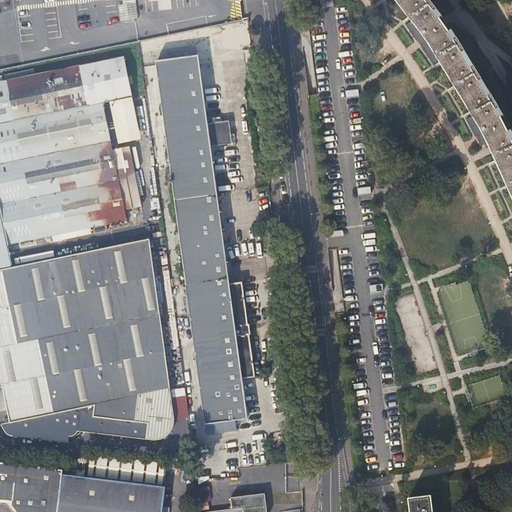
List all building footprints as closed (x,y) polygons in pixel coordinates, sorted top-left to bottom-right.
[(511,141),(511,140),(503,123),(470,68),(444,26),(422,0),(394,0),(410,20),(429,46),(424,50),(432,62),(437,59),(472,115),(486,140),(487,141),(491,149),(507,186),(511,195),(511,141)] [(429,46),(410,20),(406,23),(424,50),(429,46)] [(156,61),(202,391),(245,388),(243,378),(256,376),(250,334),(251,334),(250,324),(249,324),(242,282),(230,283),(198,55),(156,61)] [(0,198),(10,243),(125,218),(124,211),(111,150),(101,103),(126,98),(117,59),(0,84),(0,198)] [(131,97),(108,102),(117,144),(141,139),(131,97)] [(482,143),(486,140),(472,115),(467,118),(482,143)] [(128,147),(111,150),(124,211),(141,207),(128,147)] [(0,272),(15,269),(10,243),(0,198),(0,272)] [(0,386),(1,387),(9,425),(0,426),(0,427),(1,435),(2,436),(3,437),(63,446),(64,439),(67,445),(71,442),(72,440),(162,445),(165,444),(168,441),(172,435),(174,431),(151,242),(15,269),(0,272),(0,386)] [(245,388),(202,391),(207,423),(249,418),(245,388)] [(388,416),(388,426),(405,425),(404,415),(388,416)] [(57,511),(63,474),(63,470),(0,462),(0,502),(5,503),(11,511),(57,511)] [(57,511),(163,511),(167,486),(63,474),(57,511)] [(209,484),(195,487),(197,501),(212,498),(209,484)] [(267,511),(265,492),(232,496),(233,508),(200,511),(199,511),(267,511)] [(431,511),(429,494),(408,497),(409,508),(409,511),(431,511)]
